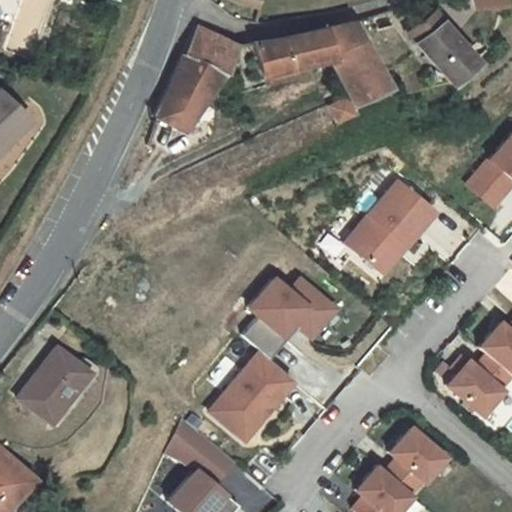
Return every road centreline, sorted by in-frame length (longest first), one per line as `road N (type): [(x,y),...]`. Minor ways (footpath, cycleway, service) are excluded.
road 1 (tertiary): [(0,342),(140,95),(175,1)]
road 2 (residential): [(403,0),(239,35),(175,1)]
road 3 (residential): [(388,376),(511,480)]
road 4 (residential): [(490,256),(388,376)]
road 5 (residential): [(287,479),(388,376)]
